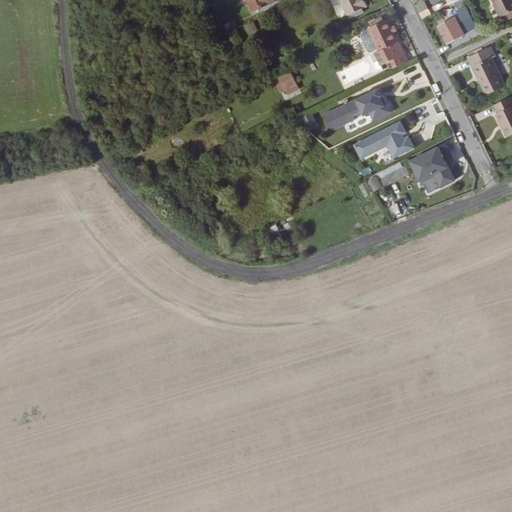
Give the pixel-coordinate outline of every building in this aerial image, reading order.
[(276,1),(275,0),(246,0),(253,13),(276,1)] [(340,0),(348,15),(367,6),(364,0),(340,0)] [(471,18),(462,0),(457,4),(456,2),(455,2),(458,9),(456,10),(469,33),(472,31),(471,29),(473,27),(469,19),(471,18)] [(502,16),(511,10),(511,0),(494,0),(495,2),(502,16)] [(502,16),(495,2),(493,3),(500,17),(502,16)] [(384,20),(381,16),(370,22),(372,26),(384,20)] [(464,34),(455,17),(438,26),(443,35),(445,34),(446,35),(444,37),(447,44),(464,34)] [(408,61),(388,18),(384,20),(372,26),(368,28),(369,30),(378,48),(379,51),(386,65),(388,71),(408,61)] [(477,28),(475,26),(471,18),(469,19),(473,27),(471,29),(472,31),(477,28)] [(237,27),(233,20),(224,24),(228,31),(237,27)] [(258,30),(253,22),(247,25),(250,34),(258,30)] [(378,48),(369,30),(363,33),(361,37),(368,50),(372,52),(378,48)] [(505,85),(491,58),(495,56),(490,46),(468,57),(486,94),(505,85)] [(343,84),(386,65),(379,51),(338,73),(343,84)] [(265,64),(261,57),(254,61),(258,68),(265,64)] [(298,89),(288,68),(286,69),(283,71),(275,76),(285,96),(298,89)] [(409,80),(410,84),(426,82),(425,71),(415,72),(416,79),(409,80)] [(374,120),(393,111),(389,102),(387,103),(383,94),(381,95),(378,88),(356,99),(355,99),(325,114),(333,130),(355,119),(353,115),(363,110),(365,115),(370,112),(374,120)] [(287,100),(301,93),(298,89),(285,96),(287,100)] [(511,134),(511,98),(511,97),(494,105),(498,113),(496,114),(507,137),(511,134)] [(312,112),(301,118),(308,132),(319,126),(312,112)] [(406,132),(401,122),(355,144),(361,158),(387,145),(393,158),(414,148),(408,137),(404,138),(402,134),(406,132)] [(145,145),(142,146),(146,151),(149,150),(148,147),(152,145),(150,142),(149,143),(147,140),(145,142),(146,145),(145,145)] [(144,152),(141,147),(132,153),(135,157),(144,152)] [(443,157),(438,148),(412,161),(422,182),(436,175),(442,186),(454,180),(445,161),(443,162),(441,158),(443,157)] [(395,167),(377,176),(380,182),(383,187),(409,174),(406,166),(396,171),(395,167)] [(372,193),(365,181),(359,185),(365,197),(372,193)] [(393,201),(386,204),(390,213),(397,210),(393,201)] [(281,242),(278,235),(269,240),(272,247),(281,242)]
